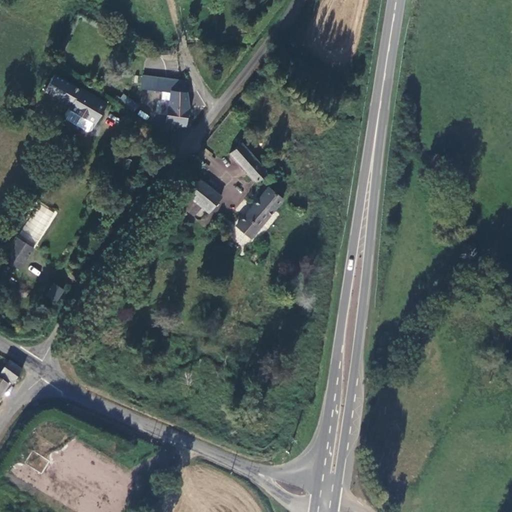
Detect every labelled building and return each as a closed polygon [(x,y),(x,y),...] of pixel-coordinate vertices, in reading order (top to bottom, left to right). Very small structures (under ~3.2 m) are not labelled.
[(183,78),(156,75),(156,87),(169,89),(167,120),(184,124),(189,107),(183,78)] [(81,122),(88,126),(101,104),(77,89),(74,94),(46,77),(38,91),(64,107),(83,118),(81,122)] [(62,110),(81,122),(83,118),(64,107),(62,110)] [(268,175),(241,143),(230,153),(257,186),(268,175)] [(198,177),(180,197),(199,213),(204,208),(210,212),(223,196),(198,177)] [(285,200),(269,187),(237,229),(253,241),(285,200)] [(199,213),(180,197),(177,201),(195,217),(199,213)] [(1,259),(20,270),(33,247),(15,237),(1,259)] [(53,284),(45,295),(55,302),(62,290),(53,284)] [(7,363),(0,374),(0,375),(13,384),(21,371),(7,363)]
